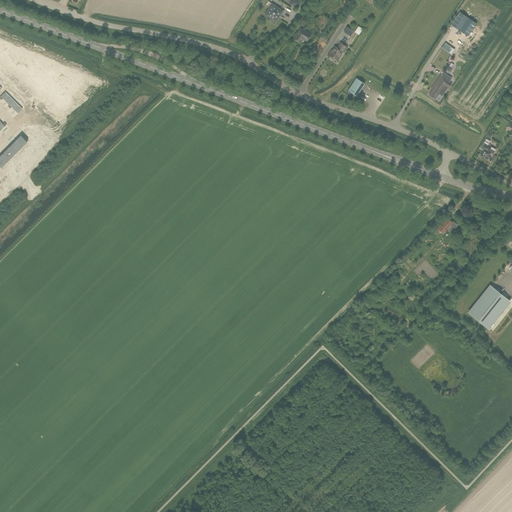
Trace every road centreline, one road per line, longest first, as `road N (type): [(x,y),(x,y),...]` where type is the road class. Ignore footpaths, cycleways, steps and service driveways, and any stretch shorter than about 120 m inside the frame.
road 1 (unclassified): [(448,152),(299,95),(235,54),(38,0)]
road 2 (primary): [(386,156),(0,9)]
